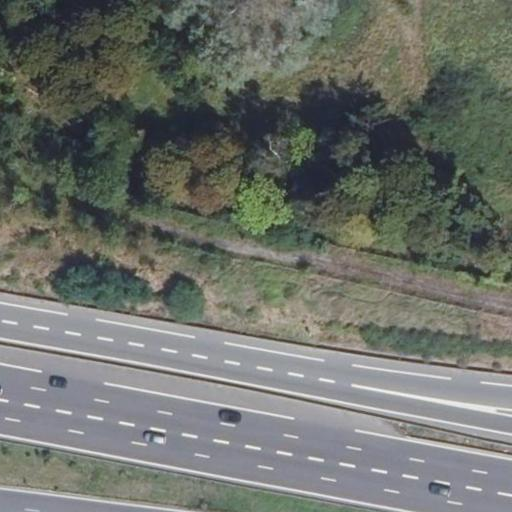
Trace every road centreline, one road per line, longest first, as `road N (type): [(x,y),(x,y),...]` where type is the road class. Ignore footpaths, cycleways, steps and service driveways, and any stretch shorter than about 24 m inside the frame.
road 1 (unclassified): [(511,305),(187,233),(0,166)]
road 2 (motorway): [(511,496),(0,399)]
road 3 (motorway): [(511,422),(246,365)]
road 4 (motorway): [(511,395),(246,365)]
road 5 (motorway): [(246,365),(0,321)]
